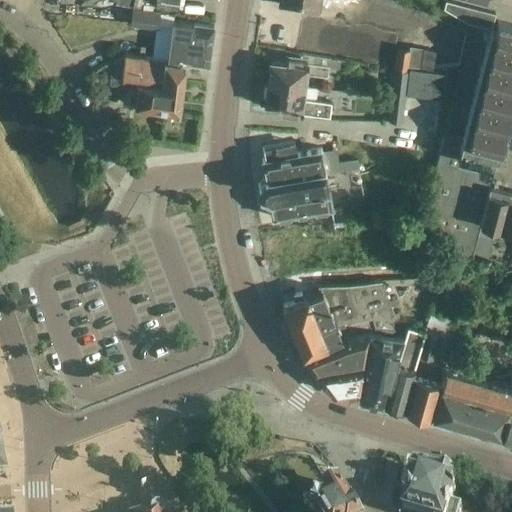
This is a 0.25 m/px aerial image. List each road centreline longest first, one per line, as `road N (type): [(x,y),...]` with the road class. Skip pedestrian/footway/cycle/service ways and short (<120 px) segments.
road 1 (secondary): [(42,439),(267,354)]
road 2 (residential): [(135,188),(109,169),(32,39),(0,13)]
road 3 (secondary): [(267,354),(238,279),(220,176)]
road 4 (secondary): [(220,176),(238,0)]
road 5 (secondary): [(511,468),(375,427)]
road 6 (secondary): [(375,427),(307,405),(281,382),(267,354)]
road 7 (secondary): [(42,439),(0,313)]
